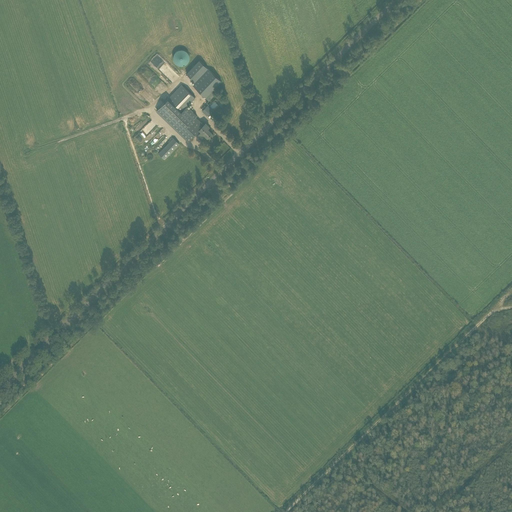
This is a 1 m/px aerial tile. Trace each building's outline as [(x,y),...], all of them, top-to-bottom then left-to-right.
[(182,50),(181,50),(179,50),(177,51),(176,52),(175,53),(174,55),(173,56),(173,58),(173,60),(174,61),(175,63),(175,64),(177,65),(178,65),(180,66),(182,66),(184,66),(185,65),(187,64),(188,63),(189,61),(190,60),(189,58),(189,56),(189,55),(188,53),(187,52),(186,51),(184,50),(182,50)] [(180,78),(157,60),(152,65),(175,84),(180,78)] [(195,82),(192,85),(209,101),(215,95),(211,92),(216,87),(210,81),(216,76),(199,60),(186,74),(195,82)] [(170,123),(185,137),(189,141),(197,132),(199,134),(202,137),(205,135),(207,138),(212,133),(211,133),(207,129),(209,127),(205,123),(204,125),(194,116),(196,114),(187,106),(195,98),(181,85),(157,110),(168,120),(170,123)] [(207,116),(212,111),(207,106),(202,111),(207,116)] [(226,106),(221,111),(224,114),(229,109),(226,106)] [(142,138),(146,134),(143,131),(150,125),(149,123),(138,134),(142,138)] [(146,138),(149,141),(157,132),(154,129),(146,138)] [(164,160),(179,144),(178,143),(175,140),(173,138),(158,153),(164,160)]
